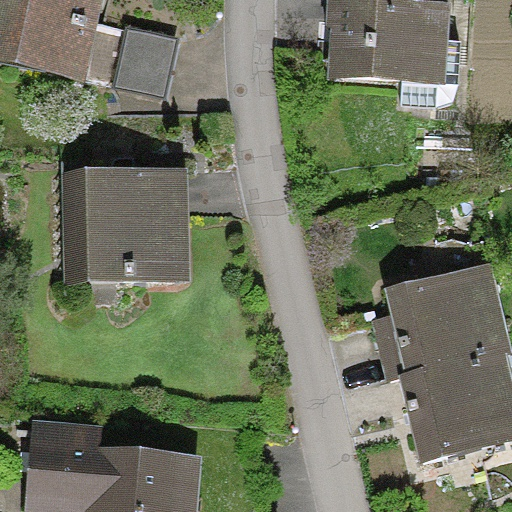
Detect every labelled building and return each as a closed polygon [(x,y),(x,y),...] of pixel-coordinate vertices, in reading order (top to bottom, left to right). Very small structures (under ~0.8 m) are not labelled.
[(0,0),(0,55),(72,72),(88,0),(0,0)] [(330,0),(330,10),(324,9),(323,33),(336,34),(333,80),(398,85),(402,72),(434,74),(438,0),(330,0)] [(178,284),(175,180),(70,183),(71,228),(84,228),(85,268),(119,267),(119,285),(178,284)] [(395,382),(396,384),(505,359),(488,286),(446,295),(443,284),(382,298),(402,381),(395,382)] [(505,359),(396,384),(416,468),(477,454),(475,442),(511,433),(511,413),(500,361),(506,360),(505,359)] [(87,446),(31,441),(24,511),(183,511),(187,470),(85,461),(87,446)]
